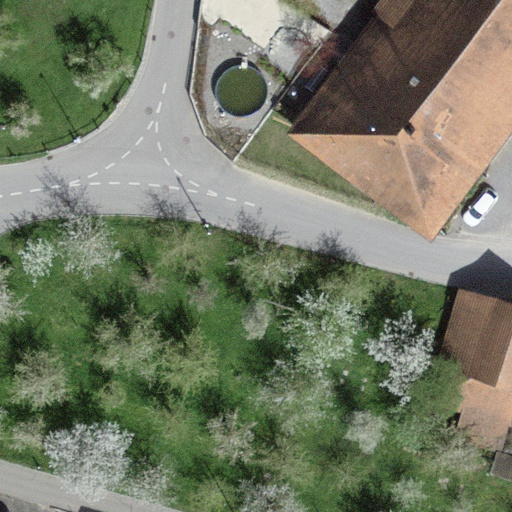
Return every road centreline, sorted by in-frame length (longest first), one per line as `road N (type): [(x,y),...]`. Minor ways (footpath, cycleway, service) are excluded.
road 1 (residential): [(162,179),(455,269),(511,278)]
road 2 (residential): [(183,0),(162,179)]
road 3 (residential): [(0,207),(162,179)]
road 4 (residential): [(0,479),(116,511)]
